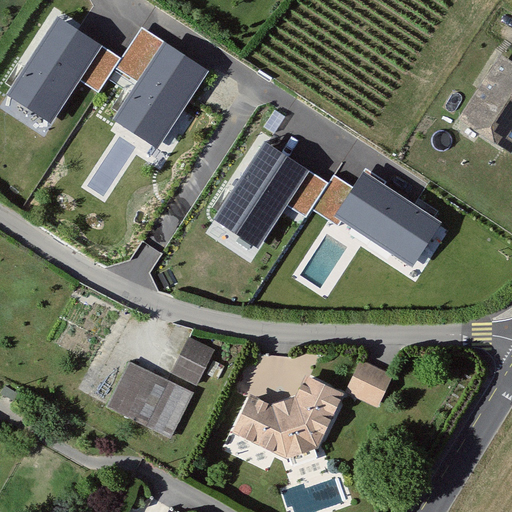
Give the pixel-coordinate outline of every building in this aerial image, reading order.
[(51,12),(3,98),(46,122),(74,73),(100,88),(121,51),(51,12)] [(511,143),(511,61),(498,51),(455,114),(508,150),(511,143)] [(225,177),(90,91),(45,162),(76,181),(98,147),(141,175),(118,210),(169,243),(200,194),(210,200),(225,177)] [(210,219),(254,244),(280,197),(308,212),(328,176),(274,145),(250,186),(234,177),(210,219)] [(352,180),(334,170),(314,206),(412,260),(438,212),(358,168),(352,180)] [(208,347),(183,335),(166,370),(191,382),(208,347)] [(362,355),(347,387),(381,403),(396,371),(362,355)] [(190,391),(124,358),(101,403),(167,436),(190,391)] [(265,401),(243,389),(224,425),(279,455),(310,444),(338,389),(297,369),(286,393),(265,401)]
